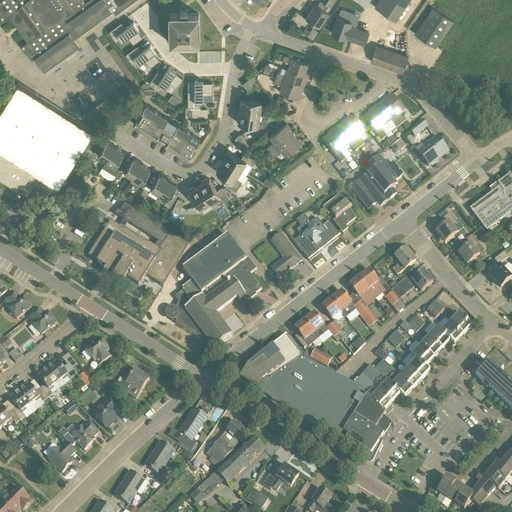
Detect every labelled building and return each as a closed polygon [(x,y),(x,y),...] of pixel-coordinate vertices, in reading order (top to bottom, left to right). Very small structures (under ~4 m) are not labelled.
[(79,47),(72,36),(76,33),(77,36),(113,10),(115,14),(134,0),(0,0),(0,16),(2,19),(8,15),(27,42),(22,46),(32,60),(34,58),(37,62),(43,72),(79,47)] [(321,0),(317,6),(327,13),(331,6),(334,0),(321,0)] [(400,19),(411,0),(381,0),(378,6),(400,19)] [(317,6),(316,5),(306,18),(319,27),(329,14),(327,13),(317,6)] [(453,21),(433,8),(415,34),(435,48),(453,21)] [(199,14),(188,14),(188,11),(181,11),(181,14),(170,14),(170,43),(199,43),(199,14)] [(351,21),(338,16),(332,33),(345,38),(346,36),(364,43),(369,31),(356,26),(350,24),(351,21)] [(138,28),(133,21),(125,27),(121,22),(108,31),(115,41),(119,38),(121,41),(128,36),(133,43),(142,37),(137,29),(138,28)] [(313,28),(307,36),(313,40),(318,32),(313,28)] [(155,51),(150,44),(142,50),(138,45),(125,54),(132,64),(136,61),(138,64),(145,59),(150,66),(159,60),(154,53),(155,51)] [(125,72),(129,69),(115,46),(111,49),(125,72)] [(377,46),(371,61),(403,72),(408,57),(377,46)] [(311,65),(284,55),(282,60),(290,63),(288,69),(307,76),(311,65)] [(176,71),(169,66),(163,74),(158,70),(148,83),(158,90),(161,86),(164,88),(169,81),(176,86),(182,78),(175,72),(176,71)] [(288,69),(286,75),(277,72),(275,77),(303,88),(307,76),(288,69)] [(258,81),(254,75),(243,83),(247,89),(258,81)] [(303,88),(275,77),(273,83),(282,86),(279,92),(299,99),(303,88)] [(204,79),(195,79),(195,90),(188,89),(188,106),(200,106),(200,101),(203,101),(203,92),(213,92),(213,81),(204,81),(204,79)] [(116,88),(104,81),(99,89),(106,94),(92,116),(104,123),(116,103),(109,99),(116,88)] [(93,130),(18,82),(0,110),(0,180),(20,193),(28,180),(51,195),(57,184),(58,185),(93,130)] [(172,94),(168,100),(175,105),(179,100),(172,94)] [(284,98),(278,96),(276,102),(282,104),(284,98)] [(405,112),(392,96),(383,103),(401,126),(406,123),(404,121),(409,117),(405,112)] [(160,98),(156,105),(166,111),(170,105),(160,98)] [(262,102),(242,99),(242,101),(240,100),(239,106),(241,106),(240,111),(260,114),(262,102)] [(383,103),(373,111),(386,127),(391,123),(396,129),(397,130),(401,126),(383,103)] [(165,143),(188,158),(193,150),(194,150),(195,147),(195,146),(200,138),(177,124),(168,118),(145,104),(133,123),(156,137),(157,136),(166,142),(165,143)] [(192,109),(192,118),(208,118),(208,108),(192,109)] [(260,114),(240,111),(239,116),(238,115),(237,121),(238,122),(238,123),(258,126),(263,127),(267,124),(268,115),(260,114)] [(373,111),(364,118),(382,141),(387,138),(381,131),(386,127),(373,111)] [(342,126),(360,149),(364,145),(359,138),(364,134),(351,119),(342,126)] [(407,122),(403,126),(407,131),(411,127),(407,122)] [(410,132),(415,138),(428,128),(423,122),(410,132)] [(286,124),(270,137),(274,142),(267,147),(270,152),(293,134),(286,124)] [(332,134),(345,150),(350,146),(355,152),(360,149),(342,126),(332,134)] [(401,126),(397,130),(401,134),(405,131),(401,126)] [(241,134),(235,138),(242,149),(248,145),(241,134)] [(270,152),(274,156),(281,151),(285,156),(301,143),(293,134),(270,152)] [(332,134),(323,141),(341,164),(345,160),(340,153),(345,150),(332,134)] [(387,141),(391,146),(397,142),(392,136),(387,141)] [(448,153),(437,139),(418,153),(429,167),(448,153)] [(397,154),(408,147),(403,140),(393,147),(397,154)] [(115,146),(107,141),(98,155),(106,161),(115,146)] [(124,152),(115,146),(106,161),(102,167),(111,172),(115,175),(120,168),(115,166),(124,152)] [(246,162),(252,166),(256,160),(244,153),(241,158),(229,151),(228,152),(227,151),(224,156),(225,157),(223,161),(240,172),(246,162)] [(372,153),(368,157),(371,162),(376,158),(372,153)] [(393,190),(396,188),(394,186),(396,185),(395,183),(403,177),(393,165),(389,168),(380,156),(363,169),(368,175),(376,168),(393,190)] [(142,163),(133,158),(124,172),(133,177),(142,163)] [(366,158),(361,162),(365,167),(370,163),(366,158)] [(83,166),(89,169),(92,164),(87,161),(83,166)] [(223,161),(220,165),(219,164),(216,169),(217,170),(216,172),(228,179),(224,185),(236,192),(242,181),(236,178),(240,172),(223,161)] [(358,168),(353,162),(349,166),(353,172),(358,168)] [(150,169),(142,163),(133,177),(141,183),(150,169)] [(368,175),(350,189),(368,212),(377,205),(378,205),(383,206),(397,195),(393,190),(376,168),(368,175)] [(168,180),(159,174),(151,188),(159,194),(168,180)] [(145,176),(141,183),(146,186),(150,179),(145,176)] [(511,212),(511,179),(510,177),(499,186),(501,188),(471,211),(487,231),(511,212)] [(199,185),(209,202),(213,208),(223,202),(229,198),(222,187),(217,190),(209,179),(208,180),(207,178),(202,181),(203,183),(199,185)] [(177,195),(173,192),(177,185),(168,180),(159,194),(168,199),(165,204),(170,207),(177,195)] [(147,185),(142,192),(146,194),(149,190),(151,188),(147,185)] [(199,185),(195,188),(194,187),(189,190),(190,191),(188,192),(196,204),(199,209),(204,206),(209,202),(199,185)] [(349,210),(352,208),(346,201),(344,203),(339,197),(323,209),(340,231),(356,219),(349,210)] [(184,201),(178,198),(172,210),(179,213),(184,201)] [(171,235),(174,230),(125,200),(115,216),(124,221),(129,224),(158,243),(155,248),(161,252),(165,247),(164,246),(171,235)] [(241,216),(248,211),(247,209),(245,207),(238,211),(241,216)] [(103,214),(98,223),(101,225),(107,217),(103,214)] [(464,229),(458,222),(456,224),(449,215),(435,226),(440,231),(436,234),(445,245),(458,234),(464,229)] [(330,239),(322,229),(324,228),(317,219),(311,224),(304,216),(297,222),(302,228),(297,232),(302,238),(294,244),(301,253),(307,249),(310,252),(320,244),(322,246),(330,239)] [(171,235),(164,246),(165,247),(161,252),(155,248),(124,229),(121,227),(120,228),(111,222),(88,257),(98,263),(96,265),(110,273),(111,279),(122,286),(126,281),(139,289),(146,277),(163,288),(189,246),(171,235)] [(458,240),(461,244),(470,236),(467,232),(458,240)] [(302,261),(285,240),(281,234),(271,242),(275,248),(284,259),(271,270),(279,280),(302,261)] [(250,275),(254,272),(257,270),(248,259),(246,261),(228,236),(183,270),(193,285),(175,298),(179,304),(175,310),(174,310),(173,310),(172,309),(171,310),(170,310),(169,310),(169,311),(168,311),(167,312),(167,313),(166,314),(166,315),(166,316),(167,317),(167,318),(167,319),(168,319),(169,320),(170,320),(171,321),(172,321),(173,321),(175,320),(176,324),(175,324),(199,340),(200,340),(200,341),(201,342),(201,343),(202,344),(202,345),(202,346),(201,347),(201,349),(201,350),(202,347),(202,345),(210,345),(215,351),(232,337),(215,315),(238,298),(240,301),(245,297),(246,298),(251,299),(262,290),(250,275)] [(480,248),(478,245),(472,237),(457,248),(461,254),(459,255),(467,266),(480,257),(476,251),(480,248)] [(416,263),(405,250),(395,258),(400,265),(392,271),(396,277),(404,271),(405,271),(416,263)] [(508,258),(504,253),(494,261),(498,266),(508,258)] [(501,289),(511,279),(503,271),(500,268),(490,277),(501,289)] [(391,291),(385,284),(381,287),(369,271),(359,279),(372,296),(379,291),(393,308),(400,302),(399,301),(391,291)] [(433,284),(423,273),(412,281),(413,282),(411,283),(408,279),(391,291),(399,301),(417,287),(421,293),(433,284)] [(358,306),(374,326),(378,323),(364,305),(367,303),(365,301),(372,296),(359,279),(349,287),(362,302),(358,306)] [(393,281),(389,285),(392,290),(397,286),(393,281)] [(341,293),(332,301),(340,311),(341,313),(346,319),(356,311),(369,328),(361,335),(366,342),(374,334),(370,329),(374,326),(358,306),(354,309),(341,293)] [(32,309),(25,300),(23,302),(16,294),(4,304),(8,309),(17,320),(32,309)] [(332,301),(322,308),(332,320),(341,313),(340,311),(332,301)] [(405,309),(400,302),(393,308),(398,315),(405,309)] [(444,310),(435,302),(431,307),(440,315),(444,310)] [(440,315),(431,307),(427,311),(435,320),(440,315)] [(385,312),(389,318),(390,317),(394,314),(390,309),(385,312)] [(50,316),(47,318),(41,310),(29,320),(33,324),(32,325),(42,336),(57,325),(50,316)] [(305,322),(319,340),(329,332),(334,339),(337,336),(330,327),(326,330),(324,327),(314,314),(305,322)] [(450,324),(463,337),(472,327),(458,315),(450,324)] [(420,330),(424,325),(416,317),(411,322),(420,330)] [(305,322),(295,330),(299,335),(295,339),(303,350),(308,346),(309,348),(312,346),(319,340),(305,322)] [(407,326),(416,335),(420,330),(411,322),(407,326)] [(337,336),(342,333),(334,323),(330,327),(337,336)] [(451,342),(454,346),(463,337),(450,324),(442,333),(441,333),(451,342)] [(442,333),(438,329),(429,338),(442,350),(450,342),(451,342),(441,333),(442,333)] [(392,337),(401,345),(405,341),(396,332),(392,337)] [(434,359),(442,350),(429,338),(423,333),(416,342),(421,347),(423,349),(434,359)] [(302,356),(286,336),(248,366),(241,378),(248,383),(247,385),(254,389),(253,388),(282,369),(300,357),(301,357),(302,356)] [(392,337),(388,342),(396,350),(401,345),(392,337)] [(6,338),(0,342),(0,344),(5,350),(12,345),(6,338)] [(362,338),(356,344),(361,348),(366,343),(362,338)] [(111,358),(105,350),(107,348),(100,340),(85,351),(95,363),(99,368),(111,358)] [(423,349),(421,347),(412,356),(413,357),(417,360),(426,368),(434,359),(423,349)] [(17,363),(25,357),(19,348),(11,355),(17,363)] [(383,362),(387,357),(379,350),(375,355),(383,362)] [(306,351),(304,356),(311,360),(313,355),(306,351)] [(313,355),(311,360),(327,368),(331,360),(315,352),(313,355)] [(69,355),(64,359),(72,368),(77,365),(69,355)] [(382,443),(368,433),(386,414),(384,413),(370,401),(367,397),(354,385),(352,384),(301,357),(300,357),(253,388),(254,389),(338,442),(372,464),(382,443)] [(417,360),(408,369),(421,381),(430,372),(426,368),(417,360)] [(400,378),(389,367),(383,362),(375,371),(387,383),(388,382),(392,387),(401,395),(400,395),(405,400),(413,390),(400,378)] [(51,365),(46,369),(58,384),(63,380),(64,382),(68,378),(71,382),(75,378),(68,368),(63,372),(56,363),(52,366),(51,365)] [(511,385),(500,375),(503,372),(498,367),(496,370),(488,363),(476,377),(511,410),(511,385)] [(387,383),(375,371),(371,367),(362,376),(392,404),(400,395),(401,395),(392,387),(388,382),(387,383)] [(46,369),(41,373),(42,375),(38,378),(45,386),(40,390),(48,400),(53,396),(50,393),(54,389),(53,388),(58,384),(46,369)] [(408,369),(400,378),(413,390),(421,381),(408,369)] [(149,380),(135,371),(127,383),(120,379),(115,387),(136,401),(149,380)] [(362,376),(354,385),(367,397),(370,401),(384,413),(392,404),(362,376)] [(88,378),(82,382),(87,387),(92,383),(88,378)] [(89,387),(95,393),(100,389),(94,383),(89,387)] [(40,390),(35,394),(28,385),(24,388),(23,387),(18,391),(30,406),(35,403),(36,404),(40,400),(43,404),(48,400),(40,390)] [(18,391),(13,395),(14,397),(10,400),(17,408),(12,412),(20,422),(25,418),(23,415),(27,411),(26,410),(30,406),(18,391)] [(119,413),(112,405),(107,400),(92,415),(107,430),(118,420),(115,417),(119,413)] [(31,416),(42,407),(39,403),(28,412),(31,416)] [(73,403),(69,407),(74,414),(79,410),(73,403)] [(12,412),(8,416),(1,407),(0,408),(0,424),(3,428),(7,425),(9,426),(13,423),(15,426),(20,422),(12,412)] [(192,442),(207,419),(200,415),(194,411),(178,434),(183,437),(179,444),(192,453),(197,445),(192,442)] [(382,430),(389,433),(394,422),(387,419),(382,430)] [(62,439),(67,444),(71,448),(76,443),(85,452),(93,444),(91,442),(99,434),(88,423),(83,428),(82,428),(77,433),(73,429),(62,439)] [(245,431),(235,423),(207,456),(211,459),(215,455),(223,462),(233,453),(232,451),(238,444),(236,442),(245,431)] [(28,430),(31,435),(36,431),(33,426),(28,430)] [(28,433),(20,441),(25,447),(34,439),(28,433)] [(265,450),(254,438),(216,474),(190,498),(198,506),(223,482),(227,486),(265,450)] [(33,442),(27,447),(31,451),(36,446),(33,442)] [(175,452),(161,443),(153,455),(167,464),(175,452)] [(69,460),(76,453),(71,448),(67,444),(60,450),(59,449),(48,460),(62,475),(73,464),(69,460)] [(194,457),(185,451),(182,457),(191,462),(194,457)] [(167,464),(153,455),(145,468),(159,477),(167,464)] [(511,460),(508,457),(504,462),(500,459),(498,462),(511,474),(511,460)] [(505,482),(510,478),(511,479),(511,474),(498,462),(491,471),(505,482)] [(299,477),(285,467),(276,478),(270,474),(262,486),(269,491),(271,488),(277,492),(283,483),(291,489),(299,477)] [(481,476),(496,488),(496,489),(498,491),(505,482),(491,471),(487,476),(483,473),(481,476)] [(145,482),(131,472),(122,485),(137,494),(145,482)] [(476,490),(487,499),(492,494),(496,489),(496,488),(481,476),(476,482),(480,485),(476,490)] [(456,484),(447,478),(443,484),(438,480),(430,493),(439,499),(440,496),(446,500),(456,484)] [(456,484),(446,500),(451,503),(450,506),(453,508),(455,505),(464,489),(456,484)] [(122,485),(114,497),(129,507),(137,494),(122,485)] [(17,488),(0,505),(0,511),(17,511),(20,509),(23,511),(30,504),(27,502),(29,500),(17,488)] [(464,489),(455,505),(464,511),(466,509),(469,511),(474,505),(479,509),(487,499),(476,490),(472,494),(464,489)] [(246,501),(253,506),(260,495),(253,490),(246,501)] [(332,499),(320,491),(307,511),(308,511),(313,511),(315,509),(319,511),(333,511),(335,510),(327,505),(332,499)] [(114,511),(115,511),(100,502),(93,511),(114,511)]
